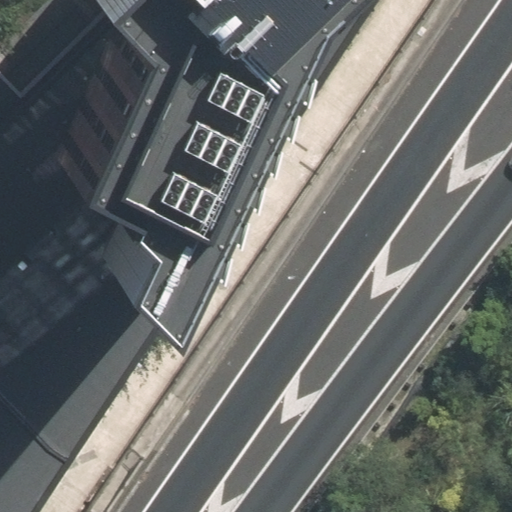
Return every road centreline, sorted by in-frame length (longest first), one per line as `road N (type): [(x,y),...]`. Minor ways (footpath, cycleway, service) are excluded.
road 1 (motorway): [(163,511),(511,14)]
road 2 (motorway): [(282,511),(511,215)]
